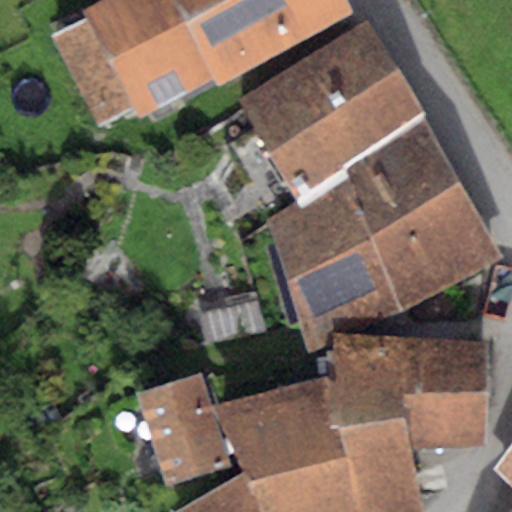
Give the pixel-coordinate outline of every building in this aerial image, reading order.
[(177,0),(117,0),(86,16),(91,26),(136,110),(144,125),(222,84),(177,0)] [(332,0),(177,0),(222,84),(226,91),(347,27),(332,0)] [(91,26),(57,43),(102,128),(136,110),(91,26)] [(370,31),(250,104),(306,194),(425,121),(370,31)] [(423,141),(255,223),(317,347),(484,265),(423,141)] [(345,381),(220,405),(256,479),(199,511),(423,511),(415,441),(478,437),(478,350),(345,344),(345,381)] [(201,372),(141,391),(169,481),(229,463),(201,372)]
